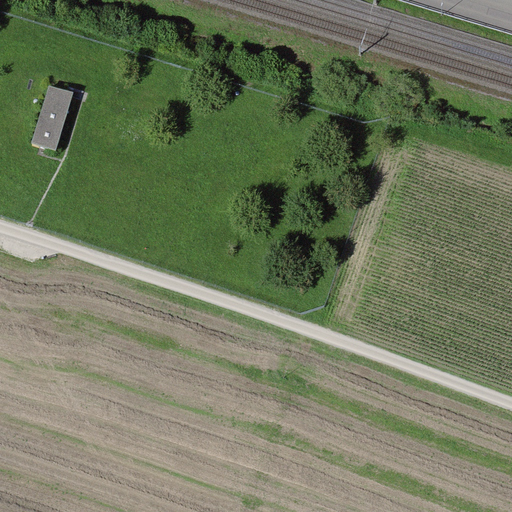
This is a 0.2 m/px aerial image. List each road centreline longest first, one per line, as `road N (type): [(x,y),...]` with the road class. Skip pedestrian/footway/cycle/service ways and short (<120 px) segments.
road 1 (track): [(511,405),(0,228)]
road 2 (track): [(245,511),(308,330)]
